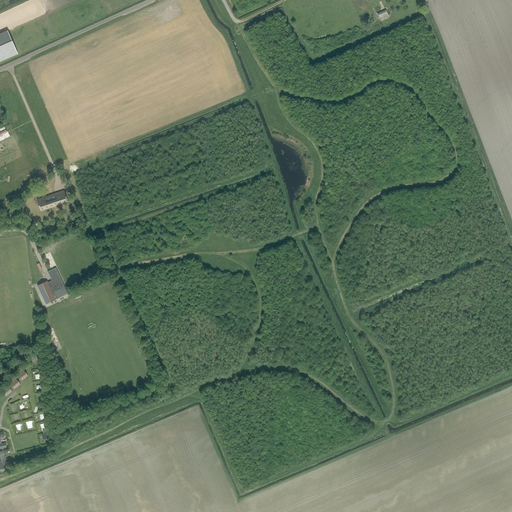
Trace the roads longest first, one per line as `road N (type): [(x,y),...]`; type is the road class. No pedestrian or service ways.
road 1 (track): [(275,87),(283,114),(314,144),(322,167),(318,227),(270,246),(220,253),(248,268),(259,291),(256,336),(232,377),(264,368),(299,371),(355,411),(389,419)]
road 2 (track): [(220,253),(116,269),(99,231),(90,229),(70,170),(275,87)]
road 3 (track): [(332,262),(375,194),(437,182),(456,153),(404,85),(376,80),(328,101),(275,87)]
road 4 (track): [(232,377),(0,480)]
road 5 (track): [(389,419),(388,365),(346,309),(318,227)]
road 6 (unclassified): [(0,69),(150,0)]
